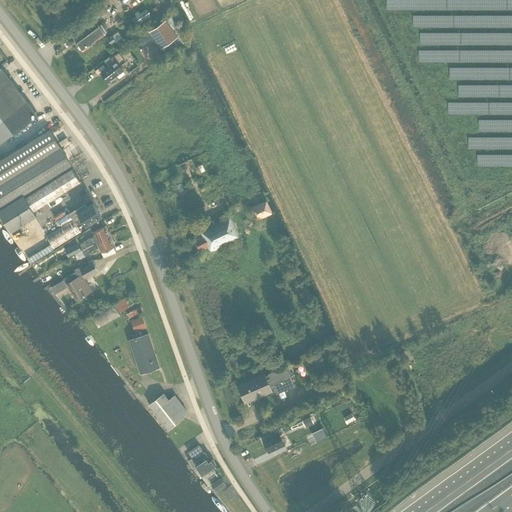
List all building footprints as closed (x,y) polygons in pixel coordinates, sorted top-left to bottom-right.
[(93,21),(112,6),(107,0),(103,0),(87,13),(93,21)] [(146,10),(133,19),(137,25),(151,16),(146,10)] [(160,48),(177,37),(165,20),(149,31),(160,48)] [(98,24),(91,29),(76,40),(83,50),(99,38),(99,39),(107,32),(101,24),(99,26),(98,24)] [(108,46),(115,41),(111,35),(104,40),(108,46)] [(104,60),(109,66),(101,73),(108,82),(123,70),(120,66),(126,61),(118,50),(104,60)] [(0,143),(0,144),(38,115),(1,67),(0,68),(0,143)] [(0,205),(2,208),(23,195),(71,165),(49,130),(0,161),(0,205)] [(25,198),(33,211),(80,182),(72,169),(25,198)] [(23,195),(2,208),(0,209),(0,214),(11,232),(36,216),(33,211),(25,198),(23,195)] [(256,219),(271,212),(266,202),(251,209),(256,219)] [(78,213),(85,225),(101,215),(93,203),(78,213)] [(210,251),(240,237),(230,216),(200,231),(203,236),(193,241),(197,251),(208,246),(210,251)] [(54,248),(81,232),(73,219),(46,235),(54,248)] [(85,242),(80,244),(82,249),(111,237),(106,225),(92,232),(95,238),(93,239),(93,237),(84,241),(85,242)] [(115,246),(111,237),(82,249),(85,255),(92,252),(92,251),(99,247),(101,252),(115,246)] [(74,254),(81,250),(77,244),(65,250),(69,257),(74,254)] [(85,256),(85,255),(82,249),(81,250),(74,254),(78,259),(85,256)] [(63,278),(66,283),(76,300),(92,291),(84,279),(98,271),(93,263),(80,270),(78,267),(75,269),(76,271),(63,278)] [(146,309),(136,291),(114,304),(124,322),(146,309)] [(120,315),(113,303),(91,315),(98,327),(120,315)] [(147,328),(142,316),(130,320),(134,332),(147,328)] [(159,367),(148,333),(130,339),(141,373),(159,367)] [(277,393),(295,386),(286,366),(268,373),(269,374),(265,376),(264,374),(238,385),(246,402),(275,389),(277,393)] [(289,371),(295,387),(301,385),(294,369),(289,371)] [(169,428),(182,418),(186,411),(174,396),(168,400),(163,393),(149,405),(169,428)] [(352,414),(345,418),(348,424),(356,420),(352,414)] [(310,417),(303,420),(303,421),(306,427),(313,424),(311,418),(310,417)] [(263,440),(269,452),(285,444),(278,432),(263,440)] [(215,464),(216,463),(213,459),(212,460),(211,458),(210,459),(205,452),(204,452),(199,445),(188,452),(192,457),(188,460),(193,467),(196,465),(202,475),(216,465),(215,464)] [(216,493),(226,487),(222,480),(212,486),(216,493)]
